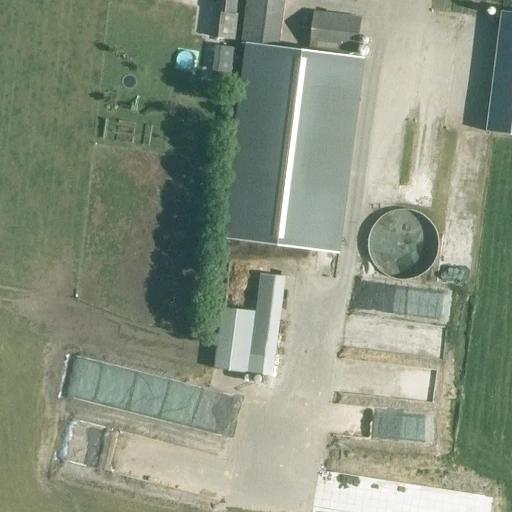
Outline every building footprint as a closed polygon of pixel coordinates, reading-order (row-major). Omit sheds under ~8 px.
[(236,41),(237,17),(239,0),(217,0),(216,15),(215,39),(236,41)] [(220,237),(313,249),(340,252),(365,60),(353,58),(353,53),(359,54),(363,20),(316,14),(311,53),(280,49),(285,0),(245,0),(240,44),(244,44),(220,237)] [(511,15),(498,14),(487,135),(511,137),(511,15)] [(236,53),(224,51),(215,50),(213,71),(218,72),(217,82),(232,84),(236,53)] [(422,149),(430,93),(401,89),(393,145),(422,149)] [(466,153),(465,120),(439,121),(440,153),(466,153)] [(368,248),(368,251),(369,254),(370,257),(371,259),(372,262),(374,265),(376,267),(378,270),(380,272),(382,274),(385,275),(388,277),(390,278),(393,279),(396,280),(399,280),(402,281),(406,281),(409,280),(412,280),(415,279),(418,278),(420,276),(423,275),(425,273),(428,271),(430,269),(432,266),(434,264),(435,261),(436,258),(437,255),(438,252),(438,249),(439,246),(439,243),(438,240),(438,237),(437,234),(436,231),(434,228),(433,226),(431,223),(429,221),(427,219),(424,217),(422,215),(419,214),(416,213),(413,212),(410,211),(407,211),(404,210),(401,210),(398,211),(395,211),(392,212),(389,213),(386,215),(384,216),(381,218),(379,220),(377,222),(375,225),(373,227),(372,230),(371,233),(370,235),(369,238),(368,241),(368,244),(368,248)] [(253,313),(225,309),(217,371),(266,377),(278,276),(257,274),(253,313)] [(467,313),(466,285),(434,286),(435,314),(467,313)] [(407,355),(407,343),(379,342),(379,354),(407,355)]
